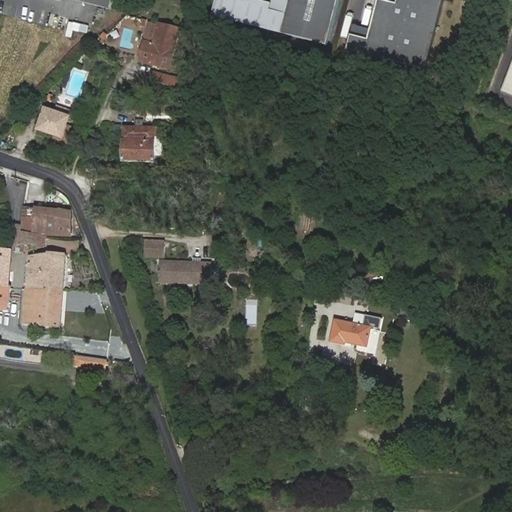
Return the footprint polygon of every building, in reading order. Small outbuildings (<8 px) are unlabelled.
[(158,0),(143,0),(142,3),(154,9),(158,0)] [(326,45),(337,0),(288,0),(280,33),(326,45)] [(396,0),(395,4),(378,0),(368,39),(349,35),(345,50),(425,70),(443,0),(396,0)] [(157,23),(156,30),(177,37),(179,28),(157,23)] [(177,37),(156,30),(153,42),(145,40),(139,60),(170,68),(177,37)] [(117,40),(106,32),(96,46),(107,54),(117,40)] [(511,96),(511,55),(498,91),(511,96)] [(150,70),(148,78),(172,84),(174,75),(150,70)] [(70,117),(45,108),(38,128),(58,135),(56,139),(72,143),(76,130),(66,127),(70,117)] [(157,127),(125,126),(123,160),(155,161),(157,127)] [(37,206),(24,205),(21,230),(22,230),(35,230),(37,206)] [(39,232),(43,233),(44,231),(70,233),(72,210),(37,206),(35,230),(39,232)] [(21,238),(22,230),(21,230),(20,230),(21,226),(12,224),(10,236),(21,238)] [(21,238),(19,244),(24,244),(26,241),(37,242),(39,232),(35,230),(22,230),(21,238)] [(165,258),(166,243),(146,241),(145,256),(165,258)] [(10,251),(0,249),(0,306),(8,308),(11,287),(8,287),(10,251)] [(31,252),(30,262),(49,263),(50,253),(31,252)] [(28,285),(65,287),(67,255),(50,253),(49,263),(30,262),(28,285)] [(212,267),(160,262),(158,282),(210,287),(212,267)] [(332,301),(335,287),(318,283),(315,298),(332,301)] [(61,326),(65,287),(28,285),(25,321),(47,324),(47,325),(61,326)] [(406,316),(409,303),(402,301),(400,314),(406,316)] [(383,318),(367,314),(364,323),(335,317),(331,340),(345,343),(346,342),(369,346),(373,326),(381,328),(383,318)] [(29,349),(28,360),(40,361),(41,351),(29,349)] [(104,361),(77,357),(76,364),(103,368),(104,361)]
